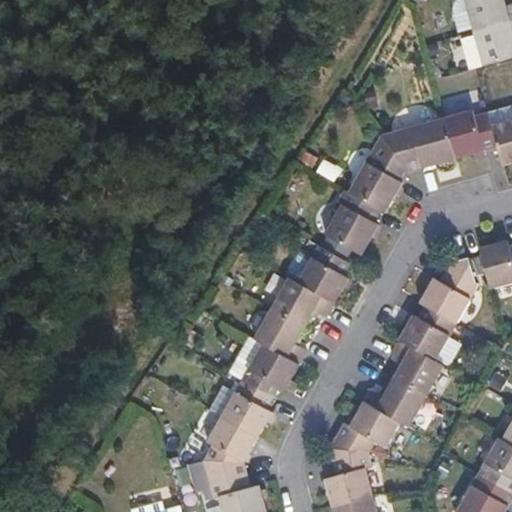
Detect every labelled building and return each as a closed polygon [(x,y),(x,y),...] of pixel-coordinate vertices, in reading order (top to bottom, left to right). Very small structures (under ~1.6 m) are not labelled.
[(507,0),(468,0),(477,32),(511,22),(511,4),(509,5),(507,0)] [(511,22),(477,32),(486,66),(511,58),(511,22)] [(474,109),(444,117),(457,159),(498,148),(492,126),(489,113),(476,116),(474,109)] [(378,134),(379,136),(403,165),(410,172),(457,159),(444,117),(378,134)] [(511,120),(492,126),(498,148),(503,166),(511,163),(511,120)] [(403,165),(379,136),(350,195),(383,214),(386,216),(410,172),(403,165)] [(339,203),(344,206),(328,237),(331,239),(325,250),(346,262),(352,251),(358,254),(362,256),(379,227),(376,226),(383,214),(350,195),(345,193),(339,203)] [(480,249),(482,256),(491,291),(511,284),(511,247),(510,248),(509,242),(480,249)] [(325,250),(319,247),(297,284),(335,305),(350,279),(346,277),(352,265),(346,262),(325,250)] [(441,282),(434,279),(421,304),(426,307),(456,325),(477,286),(469,259),(451,264),(441,282)] [(297,284),(289,279),(271,309),(306,330),(316,312),(328,318),(335,305),(297,284)] [(420,318),(414,315),(400,342),(435,362),(456,325),(426,307),(420,318)] [(306,330),(271,309),(253,341),(262,346),(299,368),(308,352),(297,346),(306,330)] [(392,356),(403,362),(393,380),(428,400),(445,368),(435,362),(400,342),(392,356)] [(299,368),(262,346),(241,382),(274,401),(281,390),(285,392),(299,368)] [(372,390),(365,404),(402,425),(411,430),(428,400),(393,380),(384,396),(372,390)] [(274,401),(241,382),(221,418),(259,439),(272,415),(268,413),(274,401)] [(350,432),(343,428),(329,455),(371,460),(377,447),(387,453),(402,425),(365,404),(350,432)] [(206,445),(212,448),(203,464),(210,487),(247,478),(244,465),(259,439),(221,418),(206,445)] [(511,426),(503,443),(511,448),(511,426)] [(511,448),(503,443),(499,441),(479,476),(511,494),(511,448)] [(371,460),(329,455),(335,477),(324,481),(332,509),(375,498),(366,471),(373,469),(371,460)] [(505,511),(511,500),(511,494),(479,476),(458,511),(505,511)] [(216,504),(221,502),(223,511),(264,511),(258,488),(251,490),(247,478),(210,487),(216,504)] [(379,511),(375,498),(332,509),(332,511),(379,511)]
